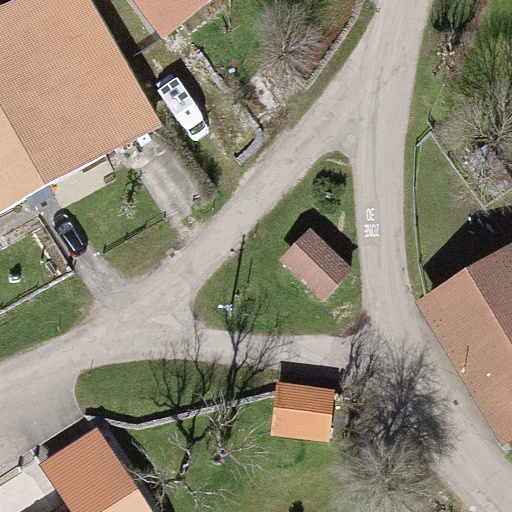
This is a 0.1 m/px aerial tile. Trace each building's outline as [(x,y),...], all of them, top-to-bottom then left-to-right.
[(78,0),(47,0),(0,23),(0,209),(146,138),(78,0)] [(133,0),(163,38),(212,0),(133,0)] [(355,278),(314,236),(283,266),(324,309),(355,278)] [(511,254),(430,305),(511,436),(511,254)] [(277,392),(274,436),(325,440),(328,395),(277,392)]
